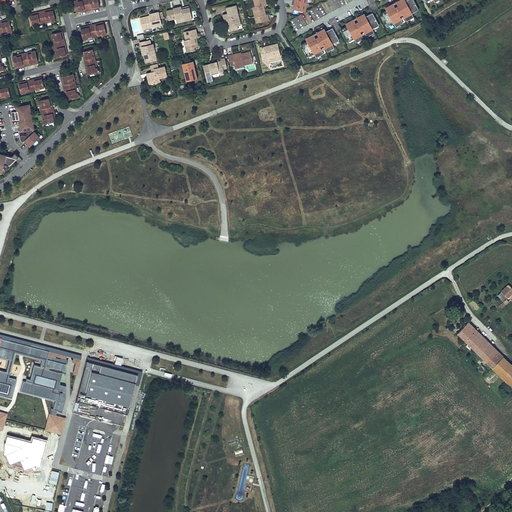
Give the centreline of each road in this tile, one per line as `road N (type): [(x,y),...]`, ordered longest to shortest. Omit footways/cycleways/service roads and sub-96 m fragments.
road 1 (residential): [(200,0),(218,44),(274,32),(278,0)]
road 2 (residential): [(71,123),(123,74),(114,12)]
